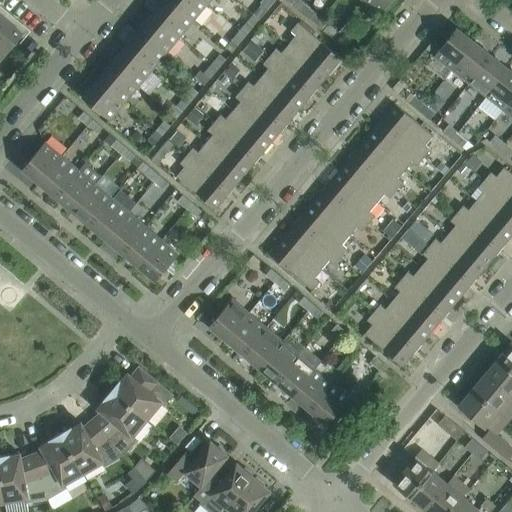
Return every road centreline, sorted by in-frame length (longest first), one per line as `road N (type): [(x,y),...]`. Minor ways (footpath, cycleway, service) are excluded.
road 1 (residential): [(153,337),(432,0)]
road 2 (residential): [(336,507),(511,291)]
road 3 (residential): [(336,507),(153,337)]
road 4 (residential): [(124,319),(0,215)]
road 5 (residential): [(0,409),(37,400),(66,380),(124,319)]
road 6 (residential): [(0,135),(81,42)]
